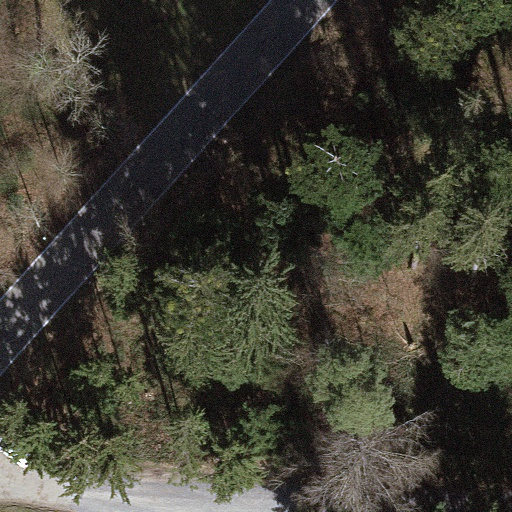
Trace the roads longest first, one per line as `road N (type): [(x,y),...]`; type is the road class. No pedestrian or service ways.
road 1 (tertiary): [(310,0),(0,340)]
road 2 (track): [(511,492),(350,468),(298,470),(270,511)]
road 3 (track): [(0,474),(127,511)]
